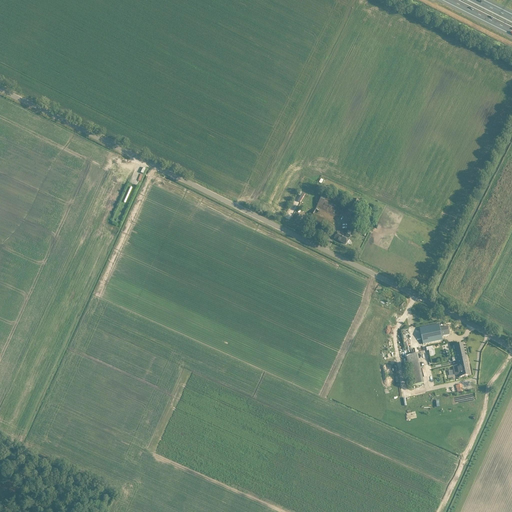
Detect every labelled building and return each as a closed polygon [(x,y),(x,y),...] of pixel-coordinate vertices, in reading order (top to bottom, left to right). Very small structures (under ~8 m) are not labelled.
[(348,210),(355,214),(360,203),(353,199),(348,210)] [(325,217),(323,222),(335,226),(341,208),(318,201),(315,209),(322,211),(321,216),(325,217)] [(352,224),(358,226),(361,220),(356,217),(352,224)] [(334,239),(346,244),(347,243),(348,243),(349,240),(349,239),(350,237),(349,237),(353,231),(348,228),(345,235),(338,232),(334,239)] [(452,366),(454,375),(459,374),(459,377),(469,375),(462,344),(452,346),(457,365),(452,366)] [(411,385),(423,383),(416,353),(405,355),(411,385)]
